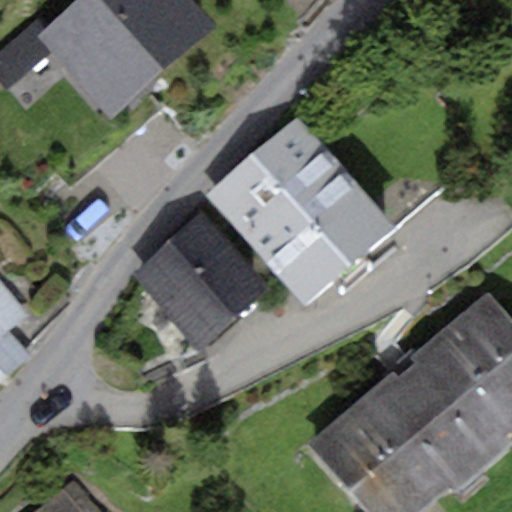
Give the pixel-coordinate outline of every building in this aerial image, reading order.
[(108,104),(216,11),(206,0),(66,0),(0,58),(0,69),(31,105),(76,67),(108,104)] [(324,121),(234,200),(332,311),(422,231),(324,121)] [(228,227),(160,290),(226,362),(294,299),(228,227)] [(9,278),(0,285),(0,402),(45,365),(22,337),(43,320),(9,278)] [(511,298),(339,455),(391,511),(467,511),(511,471),(511,298)] [(110,511),(89,491),(68,511),(110,511)]
